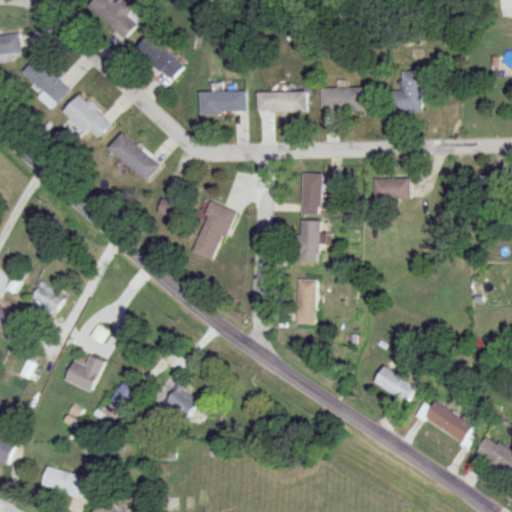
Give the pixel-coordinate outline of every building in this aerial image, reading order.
[(121,0),(115,6),(109,0),(96,0),(90,6),(123,41),(145,20),(125,0),(121,0)] [(21,34),(0,37),(0,60),(24,58),(21,34)] [(172,83),(186,68),(151,34),(137,49),(172,83)] [(39,100),(50,112),(73,89),(40,57),(24,73),(45,94),(39,100)] [(422,72),(399,72),(398,111),(422,111),(422,72)] [(320,89),(320,113),(363,113),(363,89),(320,89)] [(257,91),(257,115),(307,115),(307,91),(257,91)] [(247,114),(247,92),(201,92),(201,114),(247,114)] [(113,124),(80,95),(65,113),(97,141),(113,124)] [(110,148),(147,182),(161,167),(124,133),(110,148)] [(301,216),(322,216),(322,174),(301,174),(301,216)] [(410,180),(374,180),(374,200),(410,200),(410,180)] [(179,199),(160,202),(162,218),(181,216),(179,199)] [(236,213),(212,202),(190,254),(215,264),(236,213)] [(319,223),(298,223),(298,264),(319,264),(319,223)] [(297,325),(317,325),(317,281),(297,281),(297,325)] [(33,294),(56,313),(66,301),(43,282),(33,294)] [(0,330),(10,334),(17,316),(0,310),(0,330)] [(96,330),(93,339),(102,342),(105,333),(96,330)] [(65,382),(93,394),(105,363),(90,357),(86,366),(73,361),(65,382)] [(31,381),(37,365),(28,361),(21,377),(31,381)] [(405,405),(417,390),(385,367),(374,382),(405,405)] [(138,395),(124,385),(112,402),(125,412),(138,395)] [(182,428),(201,405),(179,387),(160,410),(182,428)] [(464,446),(475,428),(432,402),(421,421),(464,446)] [(18,446),(0,437),(0,463),(8,468),(18,446)] [(511,452),(486,439),(476,457),(511,476),(511,452)] [(42,487),(87,500),(93,479),(48,466),(42,487)] [(119,511),(111,500),(95,511),(119,511)]
